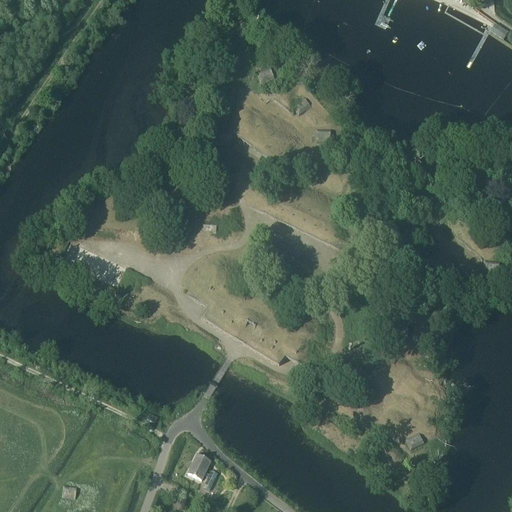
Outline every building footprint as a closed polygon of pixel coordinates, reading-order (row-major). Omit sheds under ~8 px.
[(508,35),(495,27),(491,34),(503,42),(508,35)] [(270,70),(257,74),(261,86),(274,82),(270,70)] [(303,97),(291,107),(299,117),(311,107),(303,97)] [(314,131),(314,144),(330,145),(331,132),(314,131)] [(231,134),(215,135),(216,149),(232,148),(231,134)] [(482,188),(468,195),(473,206),(487,199),(482,188)] [(484,263),(482,275),(498,277),(500,264),(484,263)] [(393,326),(392,338),(407,339),(408,327),(393,326)] [(146,422),(153,425),(156,420),(149,416),(146,422)] [(418,434),(404,440),(409,452),(423,446),(418,434)] [(200,484),(210,464),(196,458),(186,477),(200,484)] [(62,489),(61,500),(74,502),(76,490),(62,489)]
